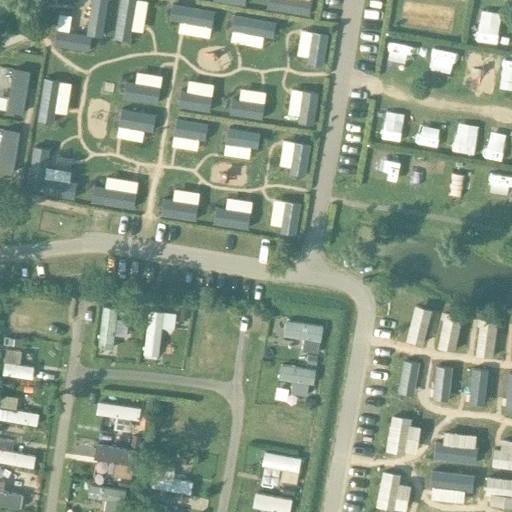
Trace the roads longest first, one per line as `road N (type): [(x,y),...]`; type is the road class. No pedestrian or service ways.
road 1 (track): [(321,187),(511,218)]
road 2 (track): [(340,77),(511,113)]
